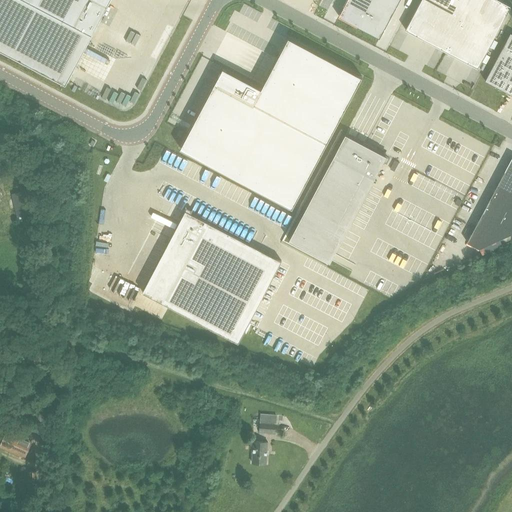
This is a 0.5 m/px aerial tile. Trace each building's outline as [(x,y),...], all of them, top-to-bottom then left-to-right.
[(109,0),(0,0),(0,48),(66,84),(109,0)] [(348,0),(340,16),(382,38),(400,0),(348,0)] [(499,0),(422,0),(407,31),(479,68),(511,6),(499,0)] [(511,34),(486,83),(511,95),(511,34)] [(227,64),(179,150),(290,212),(362,82),(286,40),(262,84),(227,64)] [(345,133),(289,240),(330,262),(386,155),(345,133)] [(511,156),(467,242),(479,248),(511,232),(511,156)] [(18,218),(29,216),(23,190),(12,193),(18,218)] [(185,210),(143,292),(239,341),(281,260),(185,210)] [(277,414),(261,413),(259,432),(276,434),(277,414)] [(7,429),(0,444),(0,446),(24,459),(32,441),(7,429)] [(252,440),(251,447),(253,447),(252,462),(266,463),(268,441),(252,440)]
